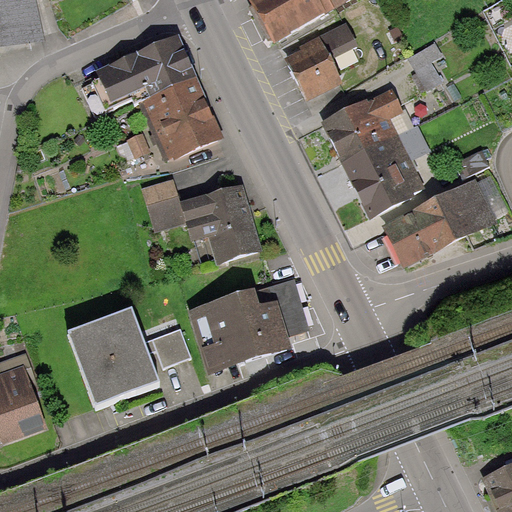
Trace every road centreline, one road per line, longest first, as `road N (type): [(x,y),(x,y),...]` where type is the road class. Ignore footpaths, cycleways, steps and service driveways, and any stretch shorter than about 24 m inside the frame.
road 1 (residential): [(365,344),(0,482)]
road 2 (tertiary): [(207,15),(352,319)]
road 3 (residential): [(200,2),(39,74),(17,102),(0,191)]
road 4 (tertiary): [(365,344),(442,500)]
road 5 (residential): [(511,261),(352,319)]
